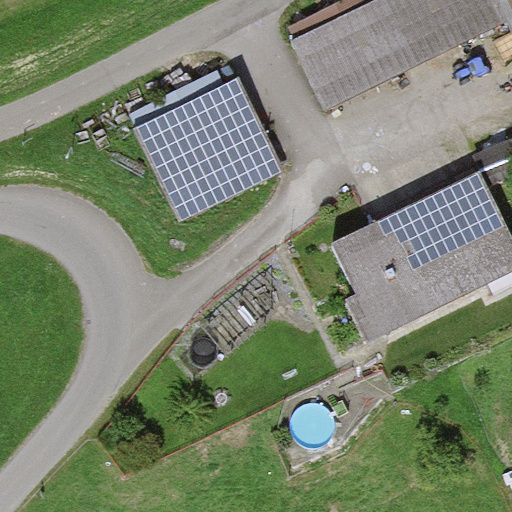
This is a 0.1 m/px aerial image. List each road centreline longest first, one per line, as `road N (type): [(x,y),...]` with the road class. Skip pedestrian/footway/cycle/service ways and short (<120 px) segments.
road 1 (track): [(511,83),(314,184),(168,310),(122,313)]
road 2 (track): [(0,506),(109,373),(122,313),(97,255),(36,218),(0,215)]
road 3 (track): [(0,125),(272,0)]
